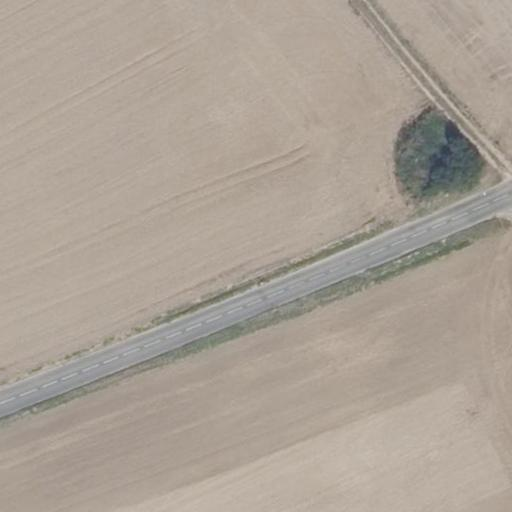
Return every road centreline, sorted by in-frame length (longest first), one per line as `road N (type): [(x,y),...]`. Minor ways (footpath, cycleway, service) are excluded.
road 1 (tertiary): [(0,405),(511,195)]
road 2 (track): [(365,0),(502,166),(511,202)]
